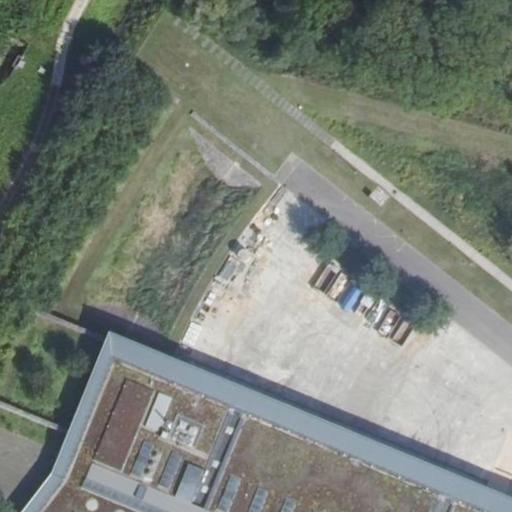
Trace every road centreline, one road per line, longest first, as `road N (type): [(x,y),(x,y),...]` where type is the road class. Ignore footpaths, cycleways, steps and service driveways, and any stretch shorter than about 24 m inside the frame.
road 1 (unknown): [(308,174),(260,272),(262,320),(316,355),(383,372),(511,386)]
road 2 (track): [(84,0),(60,39),(58,104),(0,206)]
